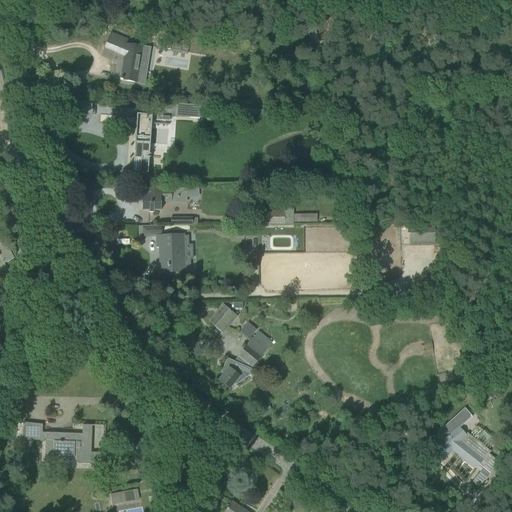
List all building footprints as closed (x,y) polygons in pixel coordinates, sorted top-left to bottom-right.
[(78,23),(73,35),(84,39),(88,27),(78,23)] [(111,34),(105,48),(120,54),(125,56),(123,69),(121,79),(120,79),(120,80),(122,81),(122,80),(136,82),(138,71),(144,72),(147,49),(141,48),(121,45),(121,46),(118,44),(120,38),(111,34)] [(48,102),(47,109),(64,110),(65,104),(48,102)] [(200,114),(200,106),(176,104),(176,116),(190,116),(190,113),(200,114)] [(132,173),(147,174),(152,116),(136,115),(132,173)] [(171,202),(171,197),(171,189),(163,189),(153,189),(151,189),(151,197),(141,197),(141,211),(148,211),(148,213),(154,213),(154,211),(161,211),(160,202),(171,202)] [(255,218),(249,218),(249,225),(283,224),(284,211),(256,211),(255,218)] [(293,226),(293,215),(293,211),(284,211),(284,226),(293,226)] [(434,225),(410,225),(410,242),(434,242),(434,225)] [(253,227),(233,227),(234,236),(253,236),(253,227)] [(183,246),(186,246),(186,235),(155,236),(156,248),(164,248),(164,260),(159,260),(159,273),(187,272),(187,260),(183,260),(183,246)] [(0,275),(8,272),(4,264),(14,259),(8,248),(0,252),(0,275)] [(360,291),(380,290),(380,276),(374,276),(364,276),(362,276),(360,276),(360,283),(360,289),(360,290),(360,291)] [(223,305),(209,322),(220,332),(235,315),(223,305)] [(248,324),(241,332),(249,338),(256,330),(248,324)] [(227,370),(224,373),(218,381),(228,390),(234,383),(236,385),(248,376),(246,372),(249,366),(252,368),(267,349),(272,343),(258,332),(253,338),(238,357),(241,360),(238,364),(227,359),(223,367),(227,370)] [(270,406),(255,413),(259,419),(273,412),(270,406)] [(439,445),(432,452),(440,460),(451,449),(476,469),(479,465),(490,473),(499,462),(488,454),(489,452),(490,451),(481,445),(482,444),(478,441),(478,442),(468,434),(467,435),(466,436),(459,428),(471,417),(472,417),(464,408),(436,433),(442,440),(444,441),(439,445)] [(21,439),(40,441),(42,425),(23,423),(21,439)] [(44,455),(74,455),(74,454),(76,454),(76,463),(103,463),(103,453),(90,453),(90,449),(91,449),(91,426),(82,425),(82,434),(45,433),(44,455)] [(472,482),(479,487),(487,477),(480,472),(472,482)] [(110,495),(112,505),(139,500),(137,490),(110,495)] [(224,511),(245,511),(231,502),(224,511)]
